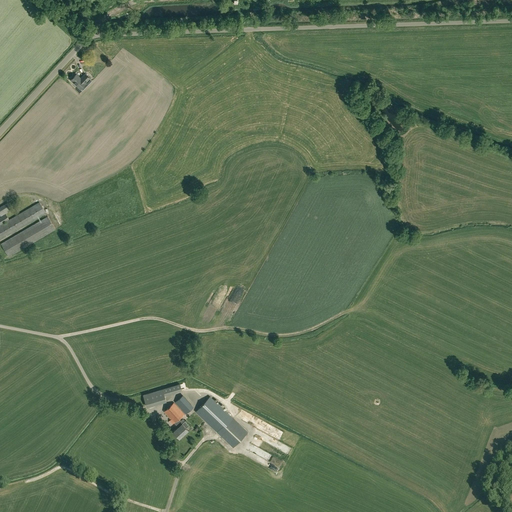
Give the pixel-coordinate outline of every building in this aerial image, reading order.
[(71,80),(80,89),(86,83),(85,83),(90,78),(85,73),(83,76),(83,77),(81,79),(76,74),(71,80)] [(7,202),(0,206),(0,215),(1,216),(6,213),(11,210),(7,202)] [(40,202),(0,224),(0,239),(46,213),(40,202)] [(1,216),(0,216),(0,223),(9,218),(6,213),(1,216)] [(8,257),(55,229),(47,216),(1,243),(8,257)] [(179,384),(162,389),(164,395),(181,389),(179,384)] [(164,395),(162,389),(143,395),(146,407),(165,401),(164,395)] [(182,395),(175,402),(185,413),(192,407),(182,395)] [(234,419),(210,396),(196,411),(219,434),(220,434),(234,419)] [(179,438),(188,430),(186,428),(189,425),(185,420),(184,421),(182,419),(180,421),(178,418),(180,417),(181,418),(184,414),(173,402),(164,411),(178,427),(173,431),(179,438)] [(247,432),(234,419),(219,434),(220,434),(233,447),(247,432)] [(261,420),(258,425),(279,436),(282,431),(261,420)] [(271,442),(273,436),(258,431),(256,436),(271,442)]
